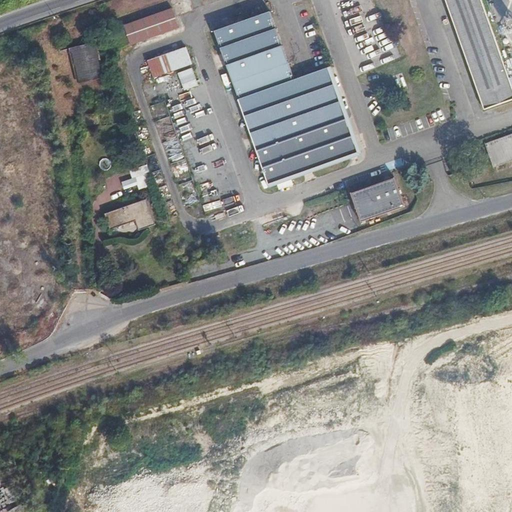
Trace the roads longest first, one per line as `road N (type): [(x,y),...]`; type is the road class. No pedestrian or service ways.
road 1 (residential): [(511,201),(117,315),(0,368)]
road 2 (unknown): [(258,205),(201,236),(188,233),(130,78),(138,58),(199,35)]
